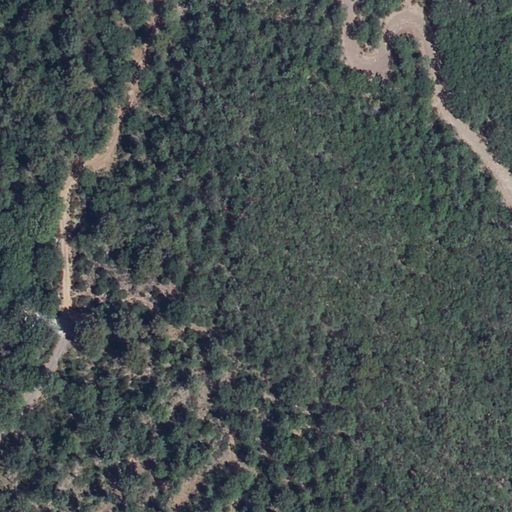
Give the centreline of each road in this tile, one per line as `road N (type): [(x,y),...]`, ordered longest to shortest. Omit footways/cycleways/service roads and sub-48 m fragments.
road 1 (track): [(149,0),(112,152),(76,160),(47,402),(0,428)]
road 2 (track): [(347,0),(353,53),(368,63),(382,57),(394,22),(410,19),(421,28),(438,97),(511,189)]
